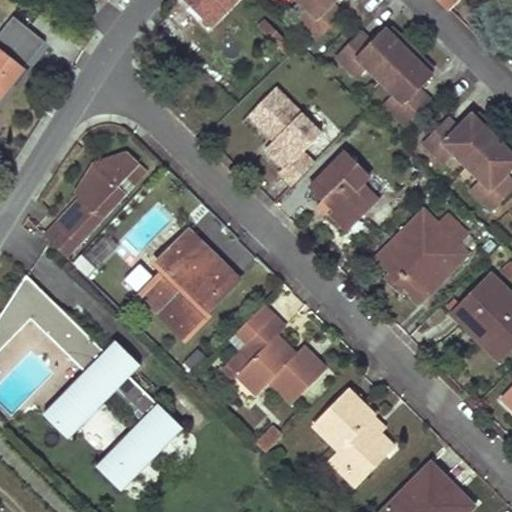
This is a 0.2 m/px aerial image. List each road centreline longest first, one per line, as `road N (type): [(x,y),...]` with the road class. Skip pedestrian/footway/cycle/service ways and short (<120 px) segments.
road 1 (residential): [(511,471),(123,96),(92,82)]
road 2 (residential): [(92,82),(0,220)]
